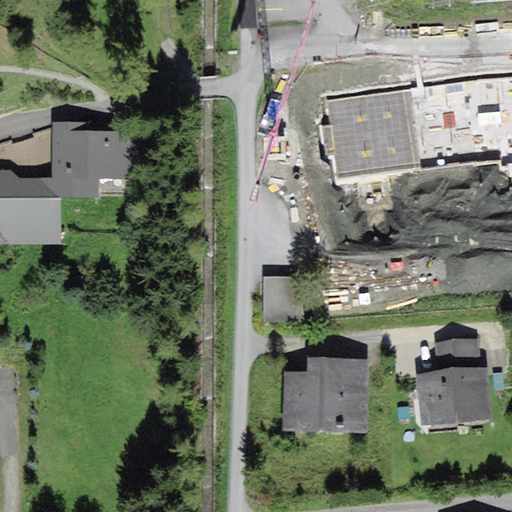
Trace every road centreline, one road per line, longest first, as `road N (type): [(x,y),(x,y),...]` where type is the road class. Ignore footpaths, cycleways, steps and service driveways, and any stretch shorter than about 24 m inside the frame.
road 1 (residential): [(251,89),(242,511)]
road 2 (residential): [(251,89),(250,62),(511,52)]
road 3 (residential): [(0,130),(191,90),(251,89)]
